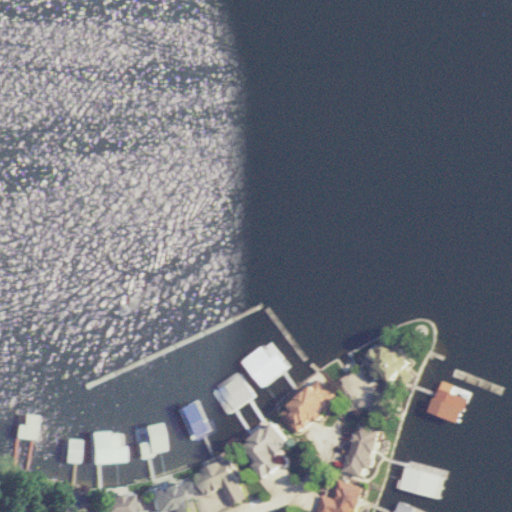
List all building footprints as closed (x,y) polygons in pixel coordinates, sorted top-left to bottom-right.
[(398,369),(402,376),(420,367),(406,341),(378,356),(388,375),(398,369)] [(250,364),(271,388),(295,366),(274,343),(250,364)] [(261,393),(242,368),(209,392),(228,418),(261,393)] [(288,410),(304,432),(346,402),(330,379),(288,410)] [(461,453),(475,409),(436,396),(422,441),(461,453)] [(377,479),(390,429),(365,422),(351,472),(377,479)] [(247,446),(268,479),(292,465),(286,456),(298,448),(284,424),(247,446)] [(94,462),(126,462),(126,431),(93,431),(94,462)] [(83,440),(70,438),(67,460),(80,462),(83,440)] [(241,460),(204,470),(211,495),(232,489),(236,504),(252,499),(241,460)] [(449,470),(410,461),(404,489),(444,498),(449,470)] [(324,511),(366,511),(373,486),(349,479),(344,498),(329,494),(324,511)] [(156,511),(175,508),(175,511),(193,511),(189,483),(152,490),(156,511)] [(136,511),(135,494),(99,497),(100,511),(136,511)] [(435,511),(436,511),(401,502),(397,511),(435,511)]
